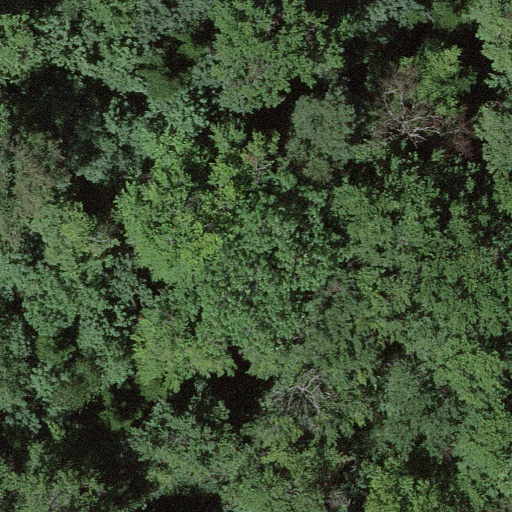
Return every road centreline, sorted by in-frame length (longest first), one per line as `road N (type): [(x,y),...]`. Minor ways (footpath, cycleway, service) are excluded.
road 1 (track): [(247,174),(415,164),(511,54)]
road 2 (track): [(0,89),(47,117),(247,174)]
